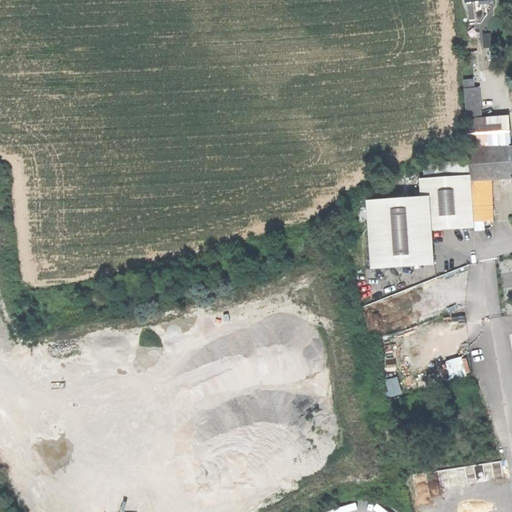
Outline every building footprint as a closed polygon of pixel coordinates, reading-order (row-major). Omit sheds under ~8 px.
[(463,81),(464,89),(472,88),(472,79),(463,81)] [(464,89),(466,120),(481,119),(478,88),(472,88),(464,89)] [(481,119),(466,120),(468,150),(510,146),(507,116),(481,119)] [(511,146),(510,146),(468,150),(469,161),(470,176),(470,181),(492,179),(511,177),(511,146)] [(426,167),(425,180),(470,176),(469,161),(433,164),(426,167)] [(432,231),(474,227),(474,223),(470,181),(470,176),(425,180),(419,180),(421,197),(367,202),(372,270),(434,265),(432,231)] [(493,220),(492,179),(470,181),(474,223),(484,222),(493,220)] [(484,229),(484,222),(474,223),(474,227),(474,231),(484,229)] [(463,357),(442,361),(445,380),(466,376),(463,357)] [(384,380),(390,397),(403,393),(397,376),(384,380)]
